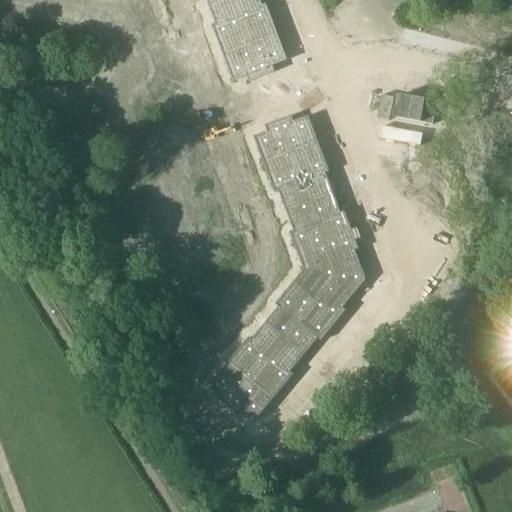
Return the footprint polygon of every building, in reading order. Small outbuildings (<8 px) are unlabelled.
[(207,0),(216,24),(210,26),(231,81),(248,75),(250,81),(274,73),(272,67),(288,62),(268,7),(264,9),(260,0),(207,0)] [(241,86),(223,93),(229,107),(247,100),(241,86)] [(253,115),(234,122),(239,137),(258,130),(253,115)] [(247,340),(208,387),(219,396),(216,400),(238,417),(241,413),(254,424),(293,378),(290,376),(316,343),(319,345),(346,313),(343,311),(365,283),(354,255),(359,253),(344,214),(341,215),(340,215),(325,176),(330,174),(309,118),(294,124),(291,117),(267,126),(264,127),(267,134),(254,139),(274,196),(278,194),(293,232),(287,234),(303,272),(273,308),(276,310),(251,343),(247,340)] [(431,238),(402,249),(409,267),(438,256),(431,238)] [(196,382),(186,394),(200,406),(210,394),(196,382)]
